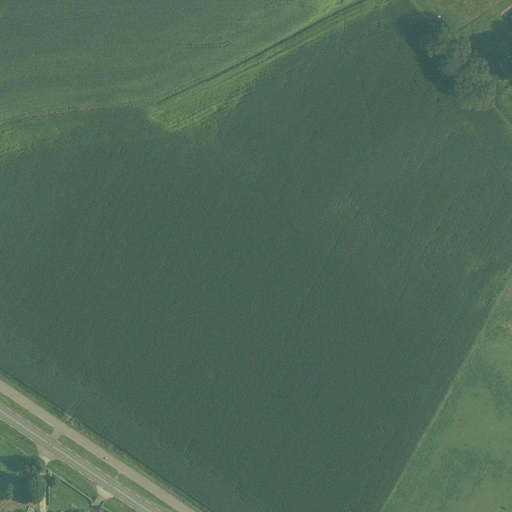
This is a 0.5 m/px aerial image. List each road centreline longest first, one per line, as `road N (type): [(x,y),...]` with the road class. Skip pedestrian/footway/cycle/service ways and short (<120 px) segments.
road 1 (unclassified): [(187,511),(0,385)]
road 2 (primary): [(148,511),(0,412)]
